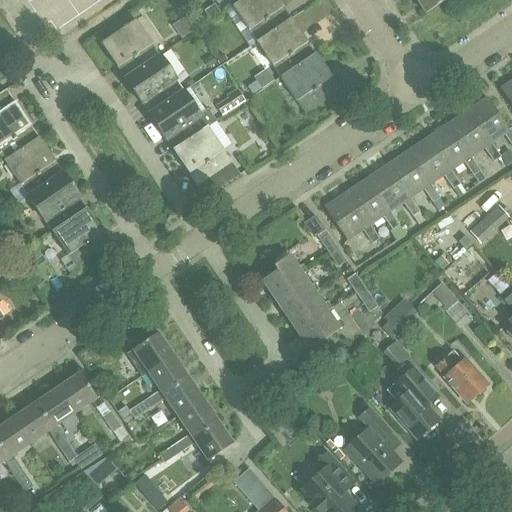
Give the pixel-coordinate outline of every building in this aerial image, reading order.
[(248,30),(256,42),(274,29),(267,18),(283,7),(282,6),(279,8),(273,0),(241,0),(232,6),(232,7),(236,5),(251,27),(248,30)] [(416,0),(426,14),(446,0),(416,0)] [(204,11),(210,20),(221,14),(214,4),(204,11)] [(194,28),(184,16),(172,25),(181,37),(194,28)] [(280,78),(284,76),(312,57),(315,54),(315,53),(314,54),(307,43),(307,42),(306,41),(303,44),(288,21),(291,19),(291,18),(274,29),(256,42),(256,43),(260,40),(275,62),(272,65),(280,78)] [(133,57),(141,68),(159,56),(135,20),(100,44),(101,45),(104,43),(119,65),(116,67),(117,68),(133,57)] [(215,59),(219,64),(227,60),(223,54),(215,59)] [(208,67),(215,63),(210,55),(203,60),(208,67)] [(157,92),(165,104),(183,91),(159,56),(141,68),(124,79),(125,80),(128,78),(143,100),(140,102),(141,103),(157,92)] [(312,57),(284,76),(299,98),(296,100),(304,113),(339,90),(339,89),(322,100),(315,89),(331,78),(330,77),(327,79),(312,57)] [(511,80),(500,89),(511,106),(511,80)] [(176,149),(204,130),(204,129),(217,121),(208,108),(205,110),(190,88),(184,92),(183,91),(165,104),(148,115),(149,116),(152,113),(167,136),(164,138),(165,139),(168,137),(175,148),(172,150),(173,151),(176,149)] [(237,91),(227,97),(234,109),(244,102),(237,91)] [(487,98),(466,112),(489,145),(491,143),(504,135),(511,145),(511,131),(511,130),(509,131),(487,98)] [(0,163),(22,149),(15,137),(31,126),(30,125),(27,128),(12,105),(15,103),(15,102),(0,112),(0,163)] [(466,112),(446,125),(469,159),(471,157),(484,148),(493,162),(498,159),(500,157),(500,156),(491,143),(489,145),(466,112)] [(469,159),(446,125),(426,139),(448,172),(450,171),(463,162),(478,184),(485,179),(480,171),(471,157),(469,159)] [(188,173),(189,174),(205,163),(213,174),(196,185),(197,186),(217,173),(225,184),(236,176),(204,129),(204,130),(176,149),(191,171),(188,173)] [(24,191),(28,197),(46,184),(39,173),(55,162),(54,161),(51,163),(36,141),(39,138),(22,149),(0,163),(0,164),(4,162),(8,160),(23,182),(20,184),(24,191)] [(459,183),(450,171),(448,172),(426,139),(406,153),(428,186),(430,185),(443,176),(452,188),(459,183)] [(500,156),(500,157),(505,165),(511,160),(511,156),(508,151),(500,156)] [(406,153),(385,166),(408,200),(410,198),(423,189),(432,202),(439,197),(430,185),(428,186),(406,153)] [(408,200),(385,166),(365,180),(387,213),(390,212),(403,203),(412,216),(413,216),(417,213),(419,211),(410,198),(408,200)] [(28,197),(52,232),(70,219),(63,208),(79,197),(78,196),(75,198),(60,176),(63,174),(63,173),(46,184),(28,197)] [(367,227),(370,225),(383,217),(392,230),(399,225),(393,216),(390,212),(387,213),(365,180),(345,194),(367,227)] [(379,239),(370,225),(367,227),(345,194),(324,208),(347,241),(362,230),(372,244),(379,239)] [(439,197),(432,202),(432,203),(438,211),(445,205),(440,198),(439,197)] [(498,206),(469,230),(479,242),(508,218),(498,206)] [(70,219),(52,232),(52,233),(56,230),(71,253),(68,255),(76,268),(111,245),(111,244),(94,255),(87,244),(103,232),(102,232),(99,234),(84,211),(87,209),(87,208),(70,219)] [(417,213),(413,216),(419,224),(425,219),(419,211),(417,213)] [(445,256),(473,244),(464,224),(436,237),(445,256)] [(405,234),(399,225),(392,230),(391,231),(397,240),(405,234)] [(316,237),(327,252),(336,246),(325,231),(316,237)] [(7,244),(11,250),(19,245),(15,239),(7,244)] [(327,252),(337,267),(346,262),(336,246),(327,252)] [(472,281),(489,262),(477,250),(459,269),(472,281)] [(272,296),(303,275),(302,275),(306,272),(301,265),(298,268),(289,256),(274,266),(276,271),(261,281),(272,296)] [(441,273),(448,266),(440,257),(433,264),(441,273)] [(346,280),(358,296),(366,290),(355,274),(346,280)] [(310,286),(303,275),(272,296),(285,316),(316,295),(314,293),(318,290),(314,284),(310,286)] [(431,292),(447,311),(458,302),(442,283),(431,292)] [(498,295),(508,306),(511,302),(511,290),(508,286),(498,295)] [(358,296),(369,312),(377,307),(366,290),(358,296)] [(285,316),(298,335),(329,314),(327,311),(331,309),(326,302),(322,305),(316,295),(285,316)] [(396,333),(416,313),(403,300),(382,319),(396,333)] [(329,314),(298,335),(312,355),(327,344),(324,340),(343,327),(339,321),(335,323),(329,314)] [(148,373),(173,356),(158,333),(127,354),(142,377),(148,373)] [(434,367),(466,404),(488,385),(465,359),(462,362),(452,351),(446,356),(446,357),(434,367)] [(150,410),(165,399),(162,395),(188,378),(173,356),(148,373),(160,390),(144,401),(150,410)] [(391,411),(416,440),(422,435),(425,437),(430,436),(433,433),(434,428),(433,425),(439,420),(422,401),(433,391),(416,371),(412,367),(385,391),(394,401),(387,407),(391,411)] [(79,374),(57,389),(74,414),(96,399),(79,374)] [(165,399),(177,417),(203,400),(188,378),(162,395),(165,399)] [(57,389),(35,404),(52,429),(56,426),(74,414),(57,389)] [(265,409),(276,421),(289,408),(279,397),(265,409)] [(174,445),(180,454),(195,443),(192,439),(218,422),(203,400),(177,417),(189,434),(174,445)] [(134,420),(150,410),(144,401),(129,412),(134,420)] [(35,404),(12,419),(29,444),(47,432),(58,447),(66,441),(56,426),(52,429),(35,404)] [(345,450),(377,485),(401,463),(381,441),(390,432),(369,409),(359,417),(369,428),(345,450)] [(102,417),(113,433),(121,427),(110,411),(102,417)] [(12,419),(0,427),(0,448),(8,459),(12,456),(29,444),(12,419)] [(192,439),(195,443),(208,461),(233,444),(218,422),(192,439)] [(66,441),(58,447),(69,462),(77,457),(66,441)] [(159,456),(164,464),(180,454),(174,445),(159,456)] [(0,464),(4,462),(14,477),(22,471),(12,456),(8,459),(0,448),(0,464)] [(347,511),(355,505),(338,486),(348,477),(327,453),(315,463),(322,471),(299,492),(317,511),(347,511)] [(233,483),(242,493),(257,480),(248,469),(233,483)] [(22,471),(14,477),(25,492),(33,487),(22,471)] [(155,489),(144,497),(155,511),(157,511),(167,504),(155,489)] [(255,511),(283,511),(272,498),(255,511)]
